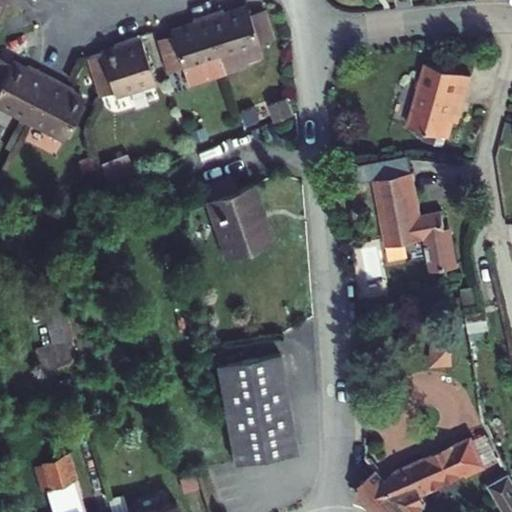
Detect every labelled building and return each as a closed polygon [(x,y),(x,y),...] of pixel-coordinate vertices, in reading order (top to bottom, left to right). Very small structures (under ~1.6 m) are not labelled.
[(180,28),(152,33),(161,71),(200,62),(204,79),(226,72),(224,66),(243,62),(241,51),(254,48),(246,17),(232,20),(230,13),(206,21),(203,14),(178,22),(180,28)] [(106,46),(83,52),(92,93),(132,81),(121,38),(105,41),(106,46)] [(419,59),(401,121),(441,132),(449,100),(455,102),(464,72),(419,59)] [(0,65),(0,115),(39,138),(63,99),(43,88),(45,83),(16,66),(12,71),(0,65)] [(275,98),(253,107),(260,124),(278,118),(275,98)] [(111,174),(135,165),(129,150),(106,159),(111,174)] [(414,173),(375,181),(388,250),(450,237),(445,213),(424,217),(414,173)] [(232,202),(186,215),(204,273),(250,257),(232,202)] [(70,305),(49,309),(55,339),(75,335),(70,305)] [(433,344),(430,354),(439,363),(449,364),(449,353),(442,345),(433,344)] [(215,360),(233,462),(296,452),(280,350),(215,360)] [(379,471),(356,493),(373,511),(511,511),(511,477),(509,473),(488,484),(502,511),(416,511),(417,511),(427,501),(422,494),(438,489),(436,485),(464,472),(465,475),(483,467),(469,442),(398,473),(389,482),(379,471)] [(46,463),(21,469),(30,494),(53,487),(46,463)] [(59,511),(81,511),(81,499),(59,499),(59,511)] [(129,511),(129,510),(123,511),(176,511),(173,502),(140,511),(129,511)]
